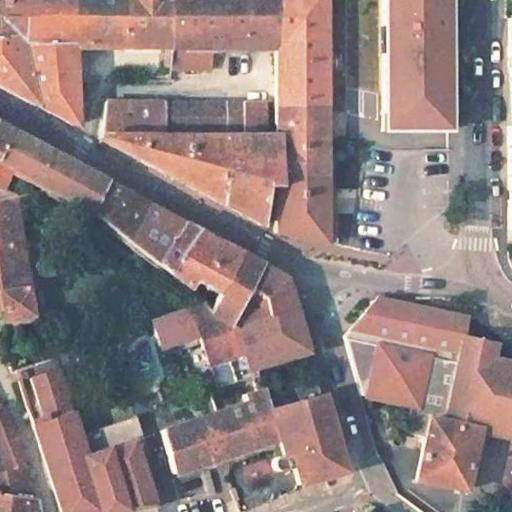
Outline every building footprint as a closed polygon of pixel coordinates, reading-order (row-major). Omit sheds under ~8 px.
[(0,0),(0,37),(23,37),(20,18),(67,17),(66,0),(0,0)] [(66,0),(67,17),(20,18),(23,37),(34,103),(51,112),(72,123),(72,92),(72,45),(93,45),(167,45),(166,0),(66,0)] [(166,0),(167,45),(168,78),(206,78),(212,68),(211,46),(200,45),(199,0),(166,0)] [(273,0),(199,0),(200,45),(211,46),(274,45),(273,0)] [(324,0),(273,0),(274,45),(274,102),(325,102),(325,38),(324,0)] [(449,0),(380,0),(382,125),(451,125),(449,0)] [(23,37),(0,37),(0,85),(34,103),(23,37)] [(186,98),(102,98),(97,133),(162,134),(162,116),(187,116),(186,98)] [(226,98),(186,98),(187,116),(212,116),(225,116),(226,98)] [(242,98),(226,98),(225,116),(225,135),(228,135),(228,206),(243,213),(260,222),(263,185),(272,185),(273,185),(273,135),(264,135),(264,98),(242,98)] [(325,102),(274,102),(273,135),(273,185),(272,185),(272,229),(274,230),(307,236),(325,240),(325,134),(325,102)] [(225,116),(212,116),(212,135),(225,135),(225,116)] [(0,120),(0,163),(22,176),(40,143),(2,122),(0,120)] [(162,134),(97,133),(97,136),(177,179),(205,194),(228,206),(228,135),(225,135),(212,135),(188,134),(189,128),(175,128),(176,134),(162,134)] [(73,161),(40,143),(22,176),(29,179),(41,186),(73,203),(87,213),(107,178),(73,161)] [(0,191),(9,196),(24,192),(29,179),(22,176),(0,163),(0,191)] [(125,188),(107,178),(87,213),(121,237),(141,198),(125,188)] [(24,192),(9,196),(13,214),(46,206),(41,186),(24,192)] [(9,196),(0,197),(0,306),(2,318),(32,312),(13,214),(9,196)] [(163,209),(141,198),(121,237),(151,259),(181,219),(163,209)] [(197,228),(181,219),(151,259),(164,268),(197,228)] [(217,238),(197,228),(164,268),(189,286),(198,275),(206,281),(204,283),(209,286),(239,250),(217,238)] [(250,256),(239,250),(209,286),(215,290),(208,299),(232,315),(260,262),(250,256)] [(274,269),(260,262),(232,315),(240,321),(254,370),(257,369),(256,364),(252,349),(259,347),(258,341),(265,339),(270,359),(306,348),(286,275),(274,269)] [(465,313),(376,294),(343,337),(363,403),(418,413),(419,414),(420,414),(421,415),(425,417),(413,475),(461,485),(474,427),(511,436),(511,357),(493,354),(495,343),(495,339),(461,332),(465,313)] [(160,315),(150,319),(160,346),(197,332),(216,382),(254,370),(240,321),(232,315),(208,299),(205,297),(160,315)] [(31,402),(26,404),(43,455),(61,511),(105,511),(152,504),(149,482),(133,439),(112,446),(110,441),(101,444),(103,450),(86,456),(59,370),(29,379),(38,406),(33,407),(31,402)] [(244,397),(159,427),(170,462),(276,430),(285,428),(290,447),(280,449),(276,450),(273,452),(272,455),(272,460),(274,464),(278,465),(281,466),(292,463),(297,479),(340,467),(313,370),(242,389),(244,397)] [(0,403),(0,438),(11,465),(0,466),(0,489),(31,494),(18,433),(0,403)] [(285,428),(276,430),(280,449),(290,447),(285,428)] [(0,438),(0,455),(4,465),(11,465),(0,438)] [(35,511),(31,494),(0,489),(0,511),(35,511)]
